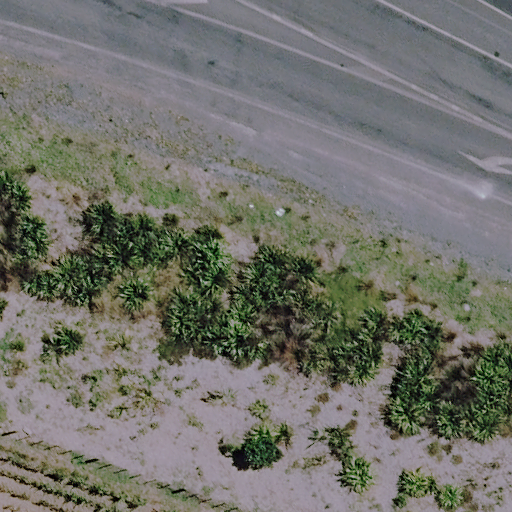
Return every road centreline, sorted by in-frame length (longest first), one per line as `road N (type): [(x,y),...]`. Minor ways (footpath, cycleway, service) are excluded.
road 1 (tertiary): [(511,169),(82,0)]
road 2 (tertiary): [(511,66),(371,0)]
